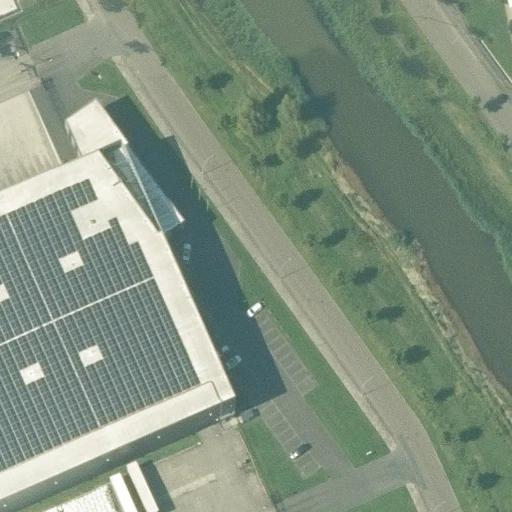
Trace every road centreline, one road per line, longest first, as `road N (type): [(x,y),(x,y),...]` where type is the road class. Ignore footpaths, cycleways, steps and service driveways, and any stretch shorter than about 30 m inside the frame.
road 1 (unclassified): [(445,511),(405,431),(101,0)]
road 2 (unclassified): [(422,0),(511,127)]
